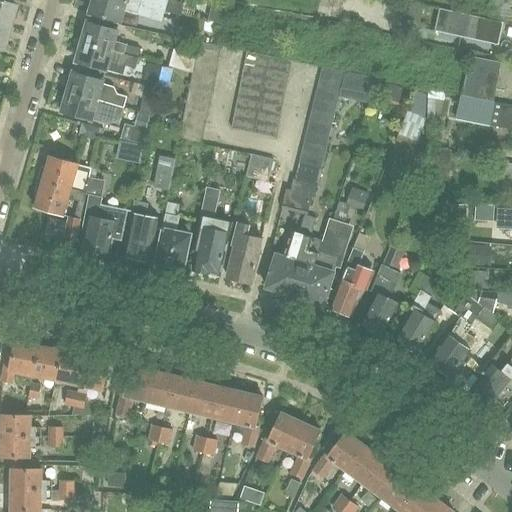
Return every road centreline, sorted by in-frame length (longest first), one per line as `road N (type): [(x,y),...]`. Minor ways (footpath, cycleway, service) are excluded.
road 1 (unclassified): [(511,487),(341,366),(245,332),(0,276)]
road 2 (residential): [(55,0),(0,189)]
